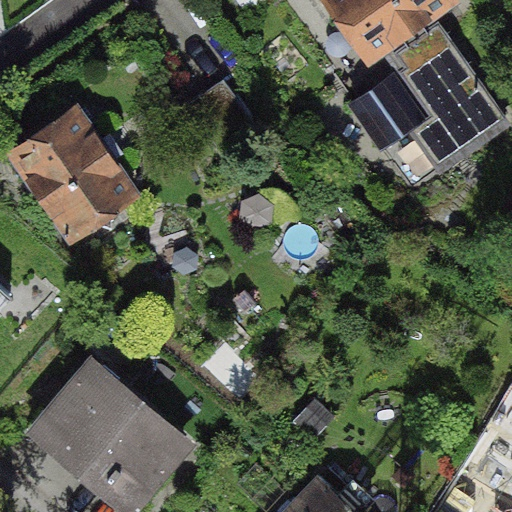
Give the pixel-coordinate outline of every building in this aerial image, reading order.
[(460,9),(453,0),(326,0),(373,69),(460,9)] [(511,136),(511,134),(444,36),(381,79),(449,179),(511,136)] [(76,87),(0,140),(67,235),(143,182),(76,87)] [(0,267),(0,324),(28,295),(0,267)] [(94,364),(24,435),(103,511),(156,511),(200,468),(94,364)] [(354,511),(319,477),(284,511),(354,511)]
